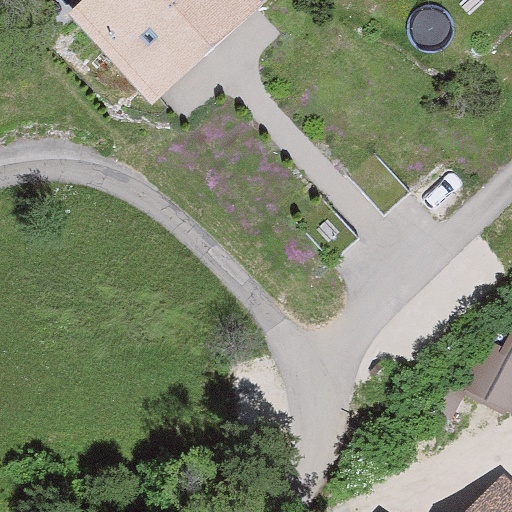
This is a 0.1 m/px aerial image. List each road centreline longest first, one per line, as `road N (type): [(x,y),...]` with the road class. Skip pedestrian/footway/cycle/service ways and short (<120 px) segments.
road 1 (residential): [(0,175),(75,171),(138,190),(264,311),(307,391)]
road 2 (residential): [(511,184),(307,391)]
road 3 (residential): [(307,391),(315,440),(290,511)]
